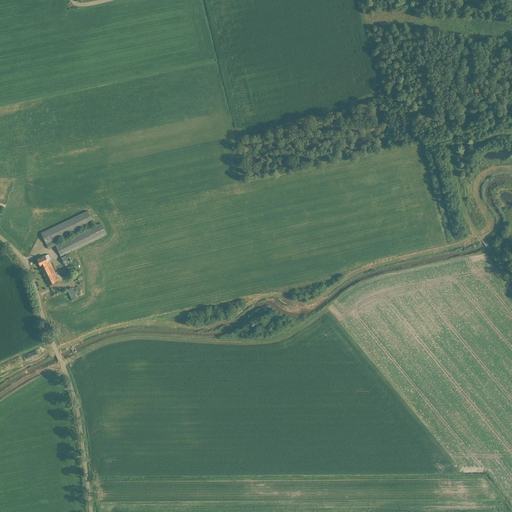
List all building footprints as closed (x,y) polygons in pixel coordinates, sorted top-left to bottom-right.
[(60,241),(58,238),(93,222),(88,211),(41,233),(48,249),(55,245),(60,256),(106,234),(101,223),(56,244),(58,243),(58,242),(60,241)] [(51,264),(49,260),(51,260),(48,254),(37,259),(41,269),(51,264)] [(61,257),(65,267),(68,265),(67,263),(71,261),(68,254),(61,257)] [(51,264),(41,269),(49,285),(59,280),(51,264)] [(81,275),(77,277),(69,281),(72,287),(67,290),(72,300),(85,294),(80,283),(79,280),(83,279),(81,275)] [(24,355),(27,361),(41,354),(38,347),(24,355)]
